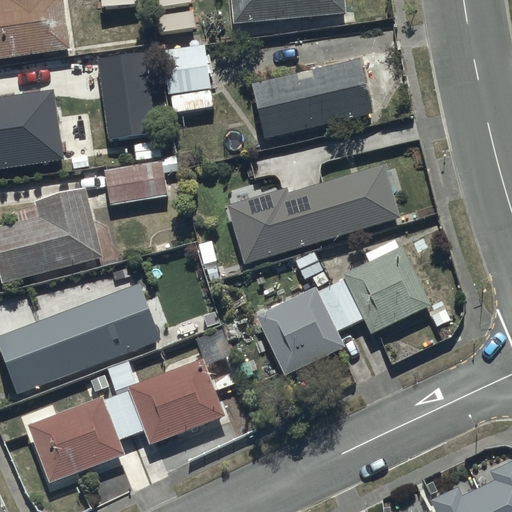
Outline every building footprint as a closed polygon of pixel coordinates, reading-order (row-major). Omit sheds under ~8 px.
[(0,0),(0,58),(69,48),(61,0),(0,0)] [(231,0),(233,24),(345,14),(343,0),(231,0)] [(210,88),(203,45),(195,46),(195,41),(183,43),(183,48),(160,51),(167,95),(210,88)] [(107,142),(155,136),(146,56),(98,62),(107,142)] [(322,67),(250,83),(262,139),(372,113),(360,58),(355,59),(355,56),(321,63),(322,67)] [(53,88),(0,96),(0,168),(63,159),(53,88)] [(166,196),(161,163),(105,170),(109,203),(166,196)] [(286,187),(228,204),(245,263),(399,216),(384,164),(288,193),(286,187)] [(0,283),(103,258),(85,188),(35,201),(39,215),(0,224),(0,283)] [(370,333),(430,305),(403,247),(398,249),(393,238),(363,253),(367,261),(343,273),(345,278),(317,291),(315,286),(255,313),(284,375),(344,347),(337,331),(363,319),(370,333)] [(0,352),(16,393),(160,339),(139,283),(0,335),(0,352)] [(148,445),(225,416),(202,359),(128,387),(129,391),(105,400),(103,395),(28,423),(50,483),(124,456),(118,440),(143,431),(148,445)] [(458,487),(430,500),(436,511),(511,511),(511,460),(489,472),(493,481),(462,495),(458,487)]
